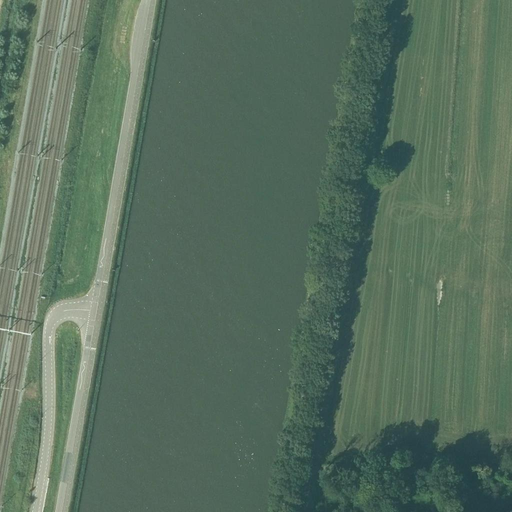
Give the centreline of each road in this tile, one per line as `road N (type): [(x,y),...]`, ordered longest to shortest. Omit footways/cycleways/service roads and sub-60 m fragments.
road 1 (unclassified): [(371,0),(281,511)]
road 2 (tertiary): [(93,311),(146,0)]
road 3 (tertiary): [(35,511),(48,426),(48,328),(64,310),(93,311)]
road 4 (tertiary): [(57,511),(93,311)]
road 5 (track): [(511,466),(416,464),(404,511)]
